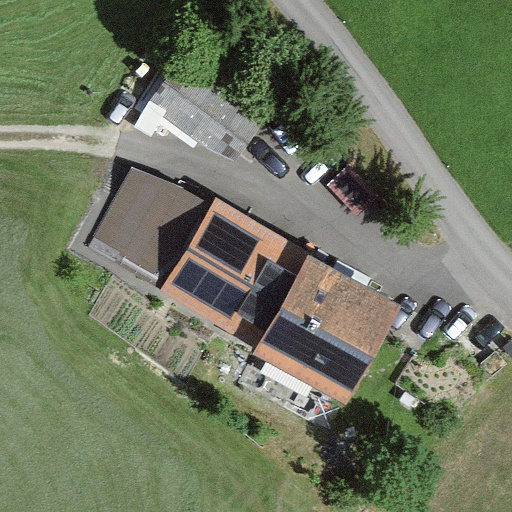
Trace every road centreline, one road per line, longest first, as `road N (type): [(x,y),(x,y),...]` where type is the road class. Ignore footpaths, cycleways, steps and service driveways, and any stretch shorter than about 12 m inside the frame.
road 1 (track): [(0,140),(153,156),(511,313)]
road 2 (unclassified): [(511,278),(297,0)]
